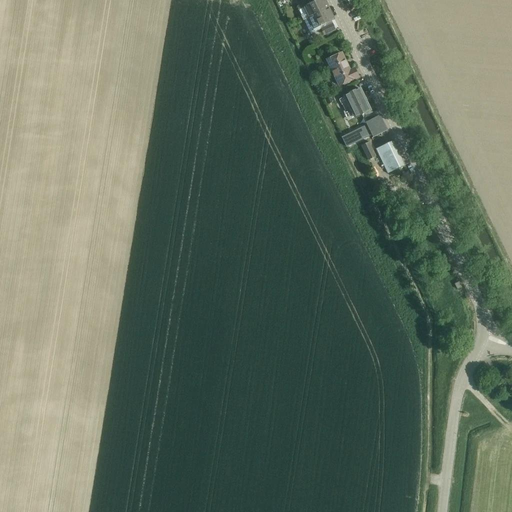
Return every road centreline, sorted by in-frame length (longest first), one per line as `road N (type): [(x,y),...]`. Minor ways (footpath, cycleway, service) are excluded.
road 1 (track): [(80,511),(161,0)]
road 2 (tertiary): [(483,335),(479,305),(333,0)]
road 3 (unclassified): [(442,511),(458,391),(483,335)]
